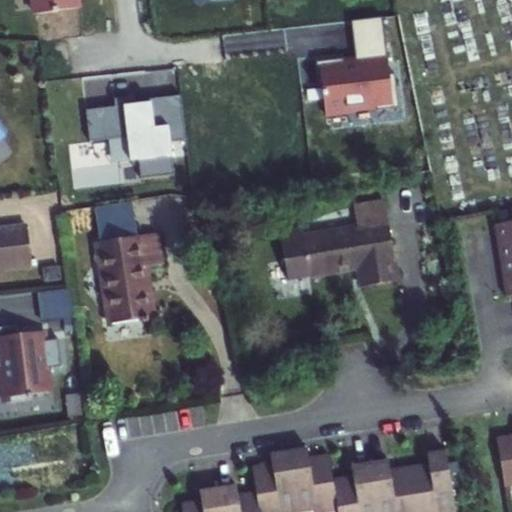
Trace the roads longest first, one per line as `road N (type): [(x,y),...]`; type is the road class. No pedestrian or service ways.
road 1 (residential): [(130,511),(157,461),(177,449),(500,397)]
road 2 (residential): [(500,397),(473,239)]
